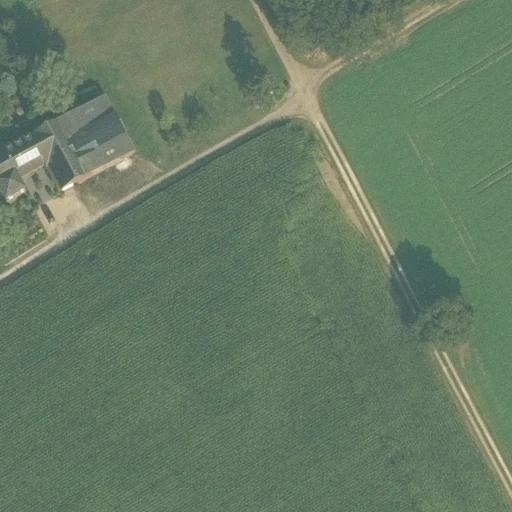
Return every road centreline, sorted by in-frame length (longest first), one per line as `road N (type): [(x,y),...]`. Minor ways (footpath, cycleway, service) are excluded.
road 1 (track): [(511,462),(322,98)]
road 2 (track): [(322,98),(0,289)]
road 3 (track): [(467,0),(322,98)]
